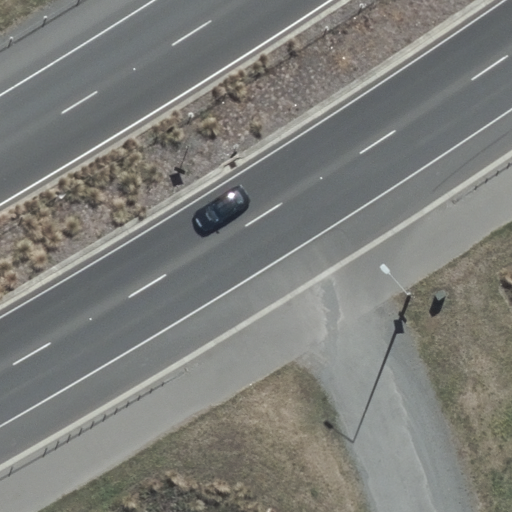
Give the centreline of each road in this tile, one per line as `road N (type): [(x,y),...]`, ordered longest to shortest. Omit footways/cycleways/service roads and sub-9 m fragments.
road 1 (trunk): [(511,48),(0,375)]
road 2 (trunk): [(0,147),(239,0)]
